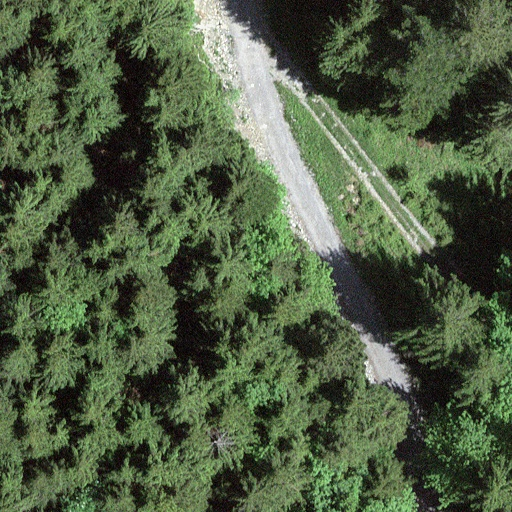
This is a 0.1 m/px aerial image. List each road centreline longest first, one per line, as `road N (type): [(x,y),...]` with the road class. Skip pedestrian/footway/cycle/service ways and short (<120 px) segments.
road 1 (track): [(239,0),(266,118),(416,432),(430,511)]
road 2 (track): [(239,17),(511,353)]
